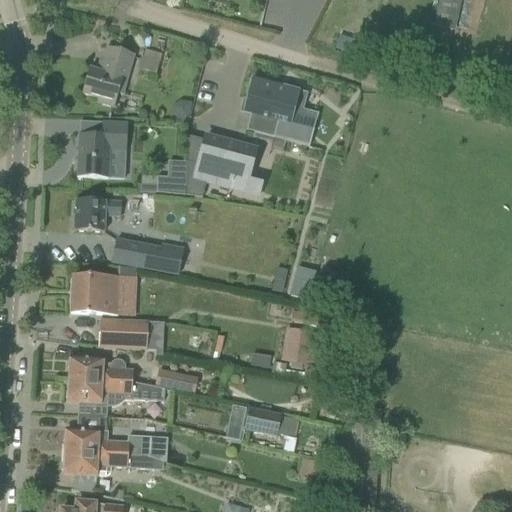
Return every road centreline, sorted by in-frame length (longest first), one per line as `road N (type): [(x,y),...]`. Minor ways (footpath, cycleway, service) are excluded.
road 1 (tertiary): [(0,422),(21,83),(21,50),(5,0)]
road 2 (track): [(511,118),(305,62)]
road 3 (residential): [(238,41),(119,0)]
